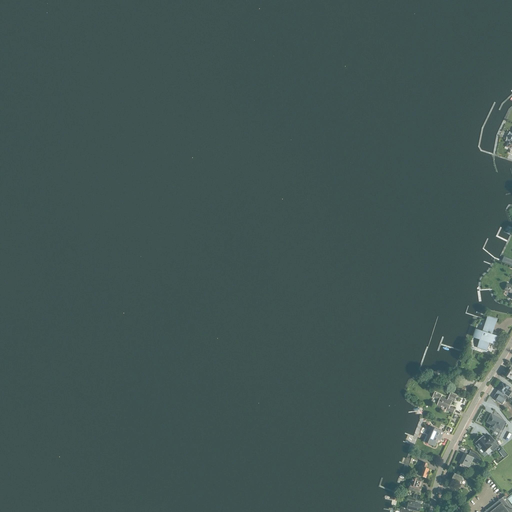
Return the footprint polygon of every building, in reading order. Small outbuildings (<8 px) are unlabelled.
[(483,332),(479,330),(478,330),(475,338),(480,339),(479,342),(481,342),(479,347),(487,350),(490,342),(495,344),(498,337),(496,336),(496,335),(493,334),(493,335),(491,334),(495,323),(496,324),(497,319),(489,316),(488,321),(487,320),(483,332)] [(459,384),(457,389),(465,393),(467,388),(459,384)] [(511,388),(510,387),(505,384),(504,385),(502,384),(498,390),(505,394),(507,391),(508,392),(511,388)] [(505,394),(498,390),(495,396),(498,398),(496,400),(503,404),(508,397),(505,395),(505,394)] [(447,408),(446,409),(454,413),(455,410),(450,407),(453,400),(455,401),(457,397),(450,394),(448,400),(441,397),(442,395),(435,392),(433,397),(437,399),(437,400),(439,401),(437,405),(442,407),(442,406),(447,408)] [(493,434),(500,438),(507,425),(504,424),(505,422),(503,421),(495,417),(496,416),(493,415),(493,416),(492,415),(491,415),(492,415),(488,422),(488,423),(488,422),(493,425),(492,426),(491,428),(495,430),(493,434)] [(438,436),(442,437),(444,432),(433,427),(429,435),(430,436),(427,443),(435,446),(438,439),(437,438),(438,436)] [(495,441),(494,440),(490,435),(489,436),(487,438),(486,438),(486,439),(484,436),(483,436),(483,437),(481,439),(481,438),(476,442),(476,443),(478,445),(476,446),(479,449),(481,448),(482,447),(486,452),(490,448),(493,451),(498,447),(498,446),(497,446),(493,442),(495,441)] [(469,467),(473,458),(480,461),(481,458),(477,454),(476,454),(470,451),(469,455),(464,453),(460,463),(461,463),(460,466),(464,468),(466,465),(469,467)] [(428,469),(426,468),(427,464),(423,462),(420,471),(417,470),(415,475),(418,475),(425,478),(428,469)] [(452,480),(460,484),(463,478),(455,474),(452,480)] [(422,481),(421,481),(411,477),(409,482),(410,482),(407,489),(419,493),(418,492),(420,486),(421,486),(420,486),(422,481)] [(511,511),(511,504),(507,498),(505,496),(484,511),(511,511)] [(407,502),(406,509),(418,511),(419,506),(413,505),(413,503),(407,502)]
